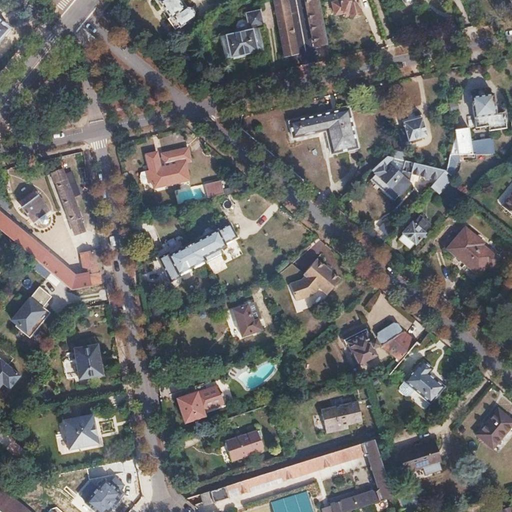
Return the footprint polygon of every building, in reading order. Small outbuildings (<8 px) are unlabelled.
[(160,0),(159,1),(170,18),(172,17),(179,28),(193,19),(193,14),(190,8),(186,7),(182,9),(176,0),(160,0)] [(273,0),(284,53),(296,50),(286,0),(273,0)] [(306,0),(316,45),(327,43),(318,0),(306,0)] [(337,0),(338,1),(332,2),(335,14),(349,11),(350,16),(361,14),(357,0),(337,0)] [(247,31),(218,38),(223,60),(261,51),(256,29),(262,27),(258,10),(244,14),(247,31)] [(0,39),(10,28),(0,19),(0,39)] [(494,93),(473,96),(478,127),(491,125),(492,129),(509,126),(506,111),(498,112),(494,93)] [(349,108),(289,121),(293,138),(326,131),(331,153),(358,148),(349,108)] [(422,117),(402,122),(408,141),(427,136),(422,117)] [(455,135),(446,172),(455,179),(459,174),(456,172),(458,165),(460,165),(459,159),(497,150),(493,135),(472,140),(468,126),(454,130),(455,135)] [(150,169),(146,170),(148,182),(152,181),(154,187),(189,181),(186,163),(191,162),(189,148),(162,153),(163,158),(158,158),(157,151),(146,154),(150,169)] [(376,174),(370,180),(388,199),(408,181),(411,173),(437,179),(444,170),(406,161),(405,161),(401,174),(398,177),(391,169),(393,168),(389,163),(394,158),(387,157),(372,170),(376,174)] [(60,165),(50,169),(55,182),(56,181),(70,221),(69,221),(74,234),(84,230),(66,181),(62,170),(60,165)] [(66,181),(72,197),(79,193),(69,167),(62,170),(66,181)] [(221,182),(204,185),(207,198),(223,195),(221,182)] [(19,204),(11,211),(23,221),(25,219),(28,222),(32,219),(32,220),(34,218),(37,221),(39,219),(41,220),(44,219),(46,216),(45,214),(48,211),(45,208),(55,200),(42,185),(34,191),(30,186),(15,199),(19,204)] [(511,190),(501,203),(511,212),(511,190)] [(217,229),(168,255),(178,274),(205,260),(206,262),(222,254),(219,248),(225,244),(224,243),(237,236),(225,214),(213,221),(217,229)] [(0,215),(0,230),(34,259),(69,289),(78,287),(101,283),(99,272),(96,273),(93,250),(79,252),(80,260),(82,260),(84,274),(72,277),(0,215)] [(403,236),(398,241),(408,249),(412,244),(413,245),(422,235),(424,237),(427,234),(424,232),(430,225),(420,216),(413,224),(412,222),(401,235),(403,236)] [(465,228),(447,249),(466,265),(469,261),(482,272),(488,264),(491,266),(497,259),(482,246),(484,244),(465,228)] [(305,276),(302,280),(291,283),(296,299),(313,295),(319,287),(328,294),(341,279),(332,271),(331,273),(324,267),(325,266),(317,258),(303,274),(305,276)] [(38,285),(7,319),(28,338),(51,312),(43,305),(51,297),(38,285)] [(78,287),(69,289),(82,300),(87,299),(87,295),(78,287)] [(246,306),(231,311),(241,337),(260,331),(256,320),(252,322),(246,306)] [(380,333),(379,338),(383,344),(381,346),(399,360),(416,340),(404,331),(402,332),(399,327),(394,324),(380,333)] [(365,327),(342,339),(345,345),(349,343),(353,352),(352,353),(356,363),(359,362),(360,363),(361,362),(362,364),(370,361),(368,358),(376,355),(373,348),(378,345),(375,339),(373,340),(369,331),(368,332),(365,327)] [(95,342),(71,347),(77,378),(101,374),(95,342)] [(9,389),(20,375),(0,359),(0,385),(2,383),(9,389)] [(418,364),(405,380),(431,403),(445,387),(429,373),(434,366),(425,359),(419,366),(418,364)] [(197,393),(177,399),(184,423),(204,417),(202,412),(224,405),(218,387),(197,394),(197,393)] [(34,389),(15,413),(40,408),(38,392),(34,389)] [(356,401),(320,409),(325,433),(346,428),(346,424),(360,421),(356,401)] [(511,420),(498,409),(477,434),(491,446),(504,430),(506,432),(511,424),(511,420)] [(91,413),(62,418),(68,448),(97,442),(91,413)] [(256,429),(224,439),(231,460),(263,450),(256,429)] [(373,439),(200,495),(202,501),(212,500),(213,502),(227,498),(227,497),(365,453),(368,456),(378,487),(376,490),(328,506),(329,511),(343,511),(393,496),(373,439)] [(432,442),(398,453),(404,472),(421,466),(424,474),(440,469),(438,461),(439,461),(432,442)] [(120,511),(116,476),(89,480),(90,490),(80,491),(82,507),(96,505),(97,511),(120,511)] [(0,486),(0,511),(30,511),(9,494),(1,488),(0,486)] [(47,511),(16,487),(9,494),(30,511),(47,511)] [(272,511),(312,511),(306,491),(270,501),(272,511)]
